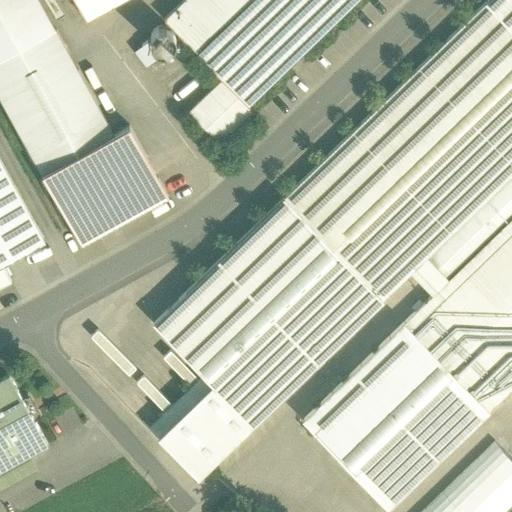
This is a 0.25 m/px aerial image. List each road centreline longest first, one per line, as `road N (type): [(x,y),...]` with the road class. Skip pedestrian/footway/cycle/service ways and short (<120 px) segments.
road 1 (residential): [(20,323),(187,226),(420,0)]
road 2 (residential): [(20,323),(191,511)]
